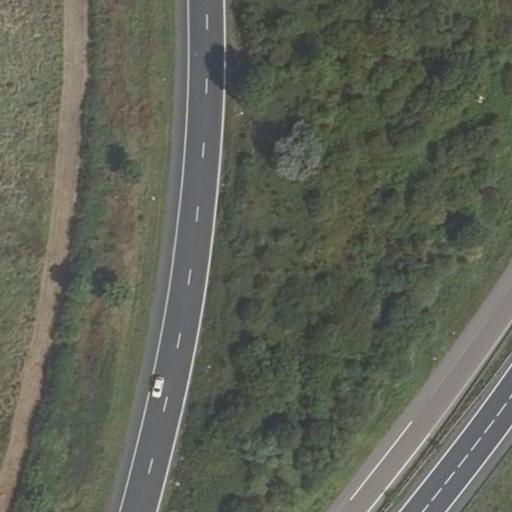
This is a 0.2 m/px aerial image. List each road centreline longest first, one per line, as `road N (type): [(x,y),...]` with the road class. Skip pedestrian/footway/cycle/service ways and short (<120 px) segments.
road 1 (trunk): [(205,0),(196,218),(165,400),(134,511)]
road 2 (trunk): [(511,299),(352,511)]
road 3 (trunk): [(422,511),(511,397)]
